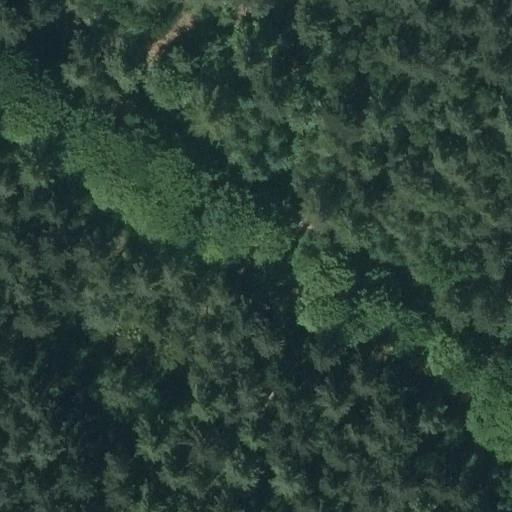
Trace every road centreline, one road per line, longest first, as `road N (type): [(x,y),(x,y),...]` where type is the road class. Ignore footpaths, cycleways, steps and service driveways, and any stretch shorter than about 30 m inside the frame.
road 1 (track): [(0,67),(344,280)]
road 2 (track): [(344,280),(511,386)]
